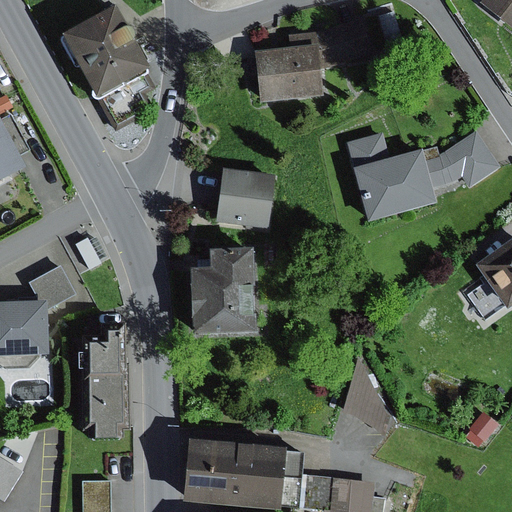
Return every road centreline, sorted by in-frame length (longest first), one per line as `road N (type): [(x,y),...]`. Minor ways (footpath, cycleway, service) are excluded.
road 1 (tertiary): [(114,198),(153,292),(161,511)]
road 2 (tertiary): [(6,0),(114,198)]
road 3 (tertiary): [(176,34),(165,133),(153,166),(114,198)]
road 4 (residential): [(436,0),(511,119)]
road 5 (residential): [(0,260),(114,198)]
road 6 (residential): [(292,0),(176,34)]
